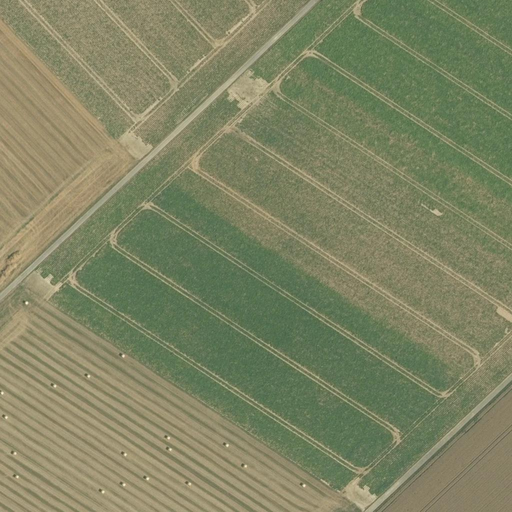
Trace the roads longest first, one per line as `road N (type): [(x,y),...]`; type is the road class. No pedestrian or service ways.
road 1 (track): [(0,300),(318,0)]
road 2 (track): [(511,375),(367,511)]
